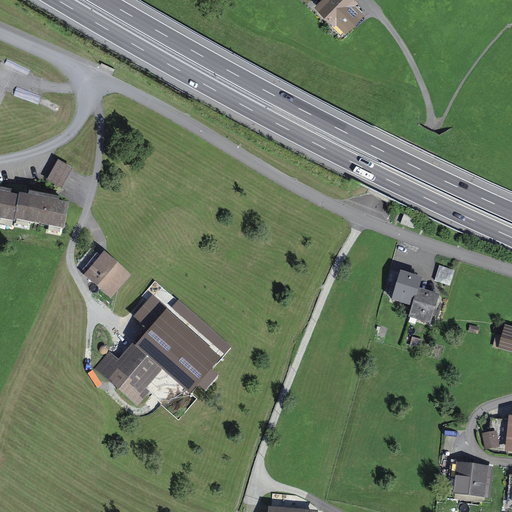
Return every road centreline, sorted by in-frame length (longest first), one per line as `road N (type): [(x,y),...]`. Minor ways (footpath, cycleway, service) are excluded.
road 1 (motorway): [(62,0),(265,114),(511,237)]
road 2 (residential): [(94,75),(360,218),(511,268)]
road 3 (motorway): [(511,210),(110,0)]
road 4 (track): [(247,511),(286,372),(360,218)]
road 5 (track): [(364,0),(395,34),(436,125)]
road 6 (unclassified): [(94,75),(77,126),(0,160)]
